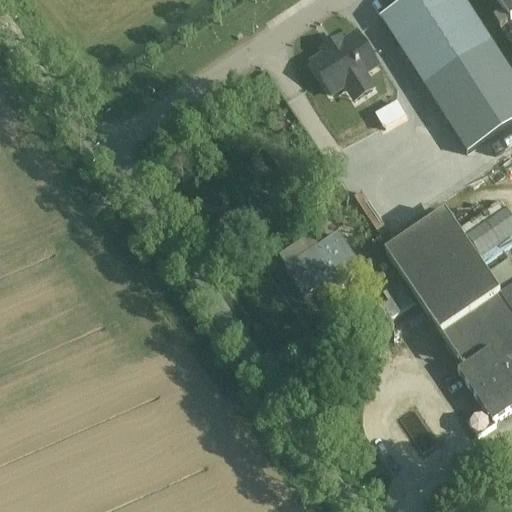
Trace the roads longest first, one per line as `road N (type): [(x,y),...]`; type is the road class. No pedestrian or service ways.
road 1 (unclassified): [(352,511),(102,150)]
road 2 (unclassified): [(102,150),(344,0)]
road 3 (unclassified): [(102,150),(69,122),(0,31)]
